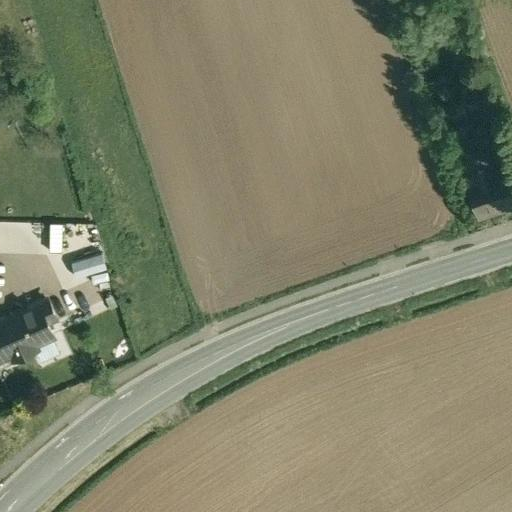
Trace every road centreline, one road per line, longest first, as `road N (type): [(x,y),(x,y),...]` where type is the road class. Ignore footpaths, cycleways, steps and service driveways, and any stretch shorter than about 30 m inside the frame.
road 1 (tertiary): [(325,309),(245,332),(168,370),(67,439),(0,500)]
road 2 (tertiary): [(25,511),(165,398),(325,309)]
road 3 (tertiary): [(511,248),(325,309)]
